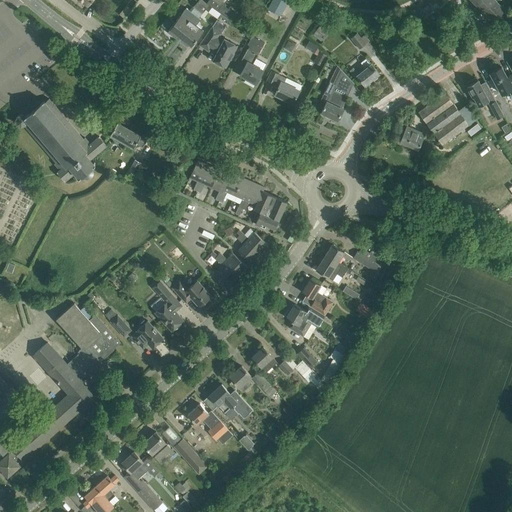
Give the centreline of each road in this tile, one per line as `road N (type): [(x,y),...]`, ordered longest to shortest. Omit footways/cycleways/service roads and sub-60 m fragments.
road 1 (tertiary): [(18,511),(264,298),(322,209)]
road 2 (tertiary): [(341,169),(370,119),(500,43)]
road 3 (secondary): [(284,161),(108,60)]
road 4 (secondary): [(511,256),(386,208)]
